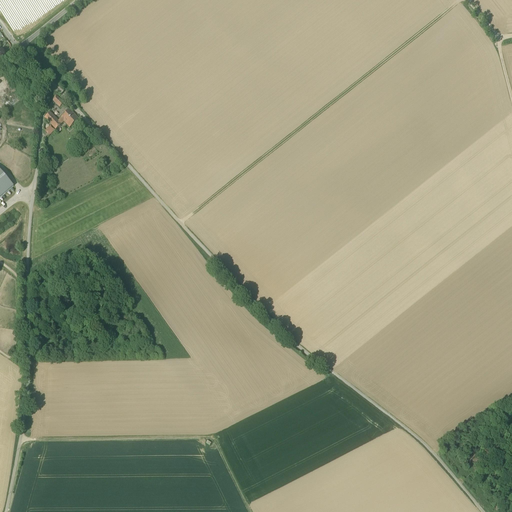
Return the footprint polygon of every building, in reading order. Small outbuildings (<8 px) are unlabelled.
[(27,87),(23,83),(18,88),(22,92),(27,87)] [(53,101),(60,107),(64,103),(56,96),(53,101)] [(61,118),(61,119),(64,121),(70,128),(79,119),(70,110),(61,118)] [(61,124),(58,121),(50,112),(50,113),(44,118),(56,130),(61,124)] [(45,131),(49,135),(54,131),(50,126),(45,131)] [(0,197),(14,186),(0,170),(0,197)]
